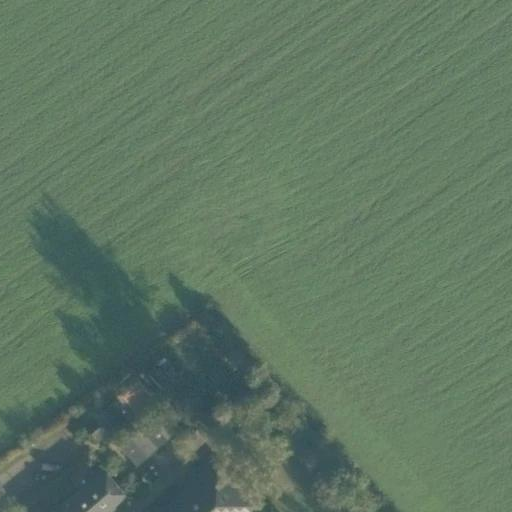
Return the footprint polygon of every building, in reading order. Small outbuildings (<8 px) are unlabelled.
[(143,371),(162,397),(175,388),(156,362),(143,371)] [(97,453),(115,439),(113,436),(131,422),(116,403),(99,417),(104,423),(85,437),(97,453)] [(140,428),(157,447),(177,429),(160,410),(140,428)] [(120,446),(137,465),(157,447),(140,428),(120,446)] [(195,431),(187,439),(194,447),(203,439),(195,431)] [(261,511),(264,510),(213,453),(145,511),(261,511)] [(110,511),(129,496),(104,467),(50,511),(110,511)]
